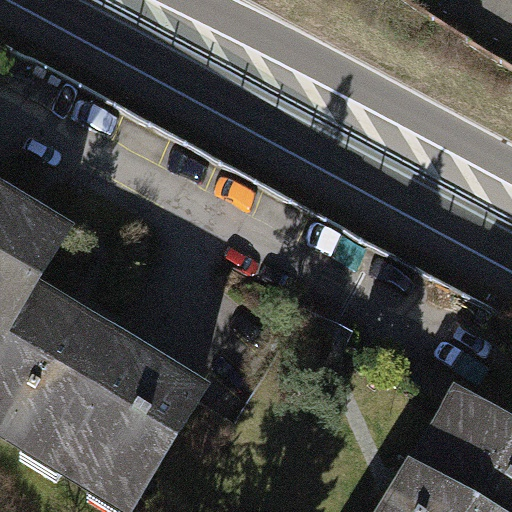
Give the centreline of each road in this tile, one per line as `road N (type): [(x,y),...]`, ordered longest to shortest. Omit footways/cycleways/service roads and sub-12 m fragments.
road 1 (trunk): [(40,0),(511,253)]
road 2 (trunk): [(511,183),(168,0)]
